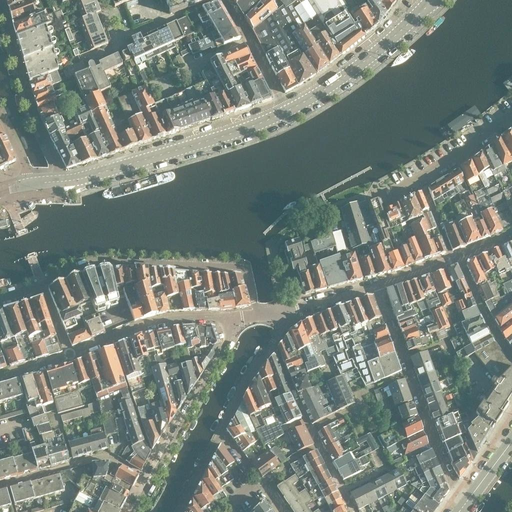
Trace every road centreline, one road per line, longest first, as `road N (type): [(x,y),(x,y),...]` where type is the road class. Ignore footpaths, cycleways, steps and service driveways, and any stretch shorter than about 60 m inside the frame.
road 1 (residential): [(252,315),(245,266),(101,263),(40,283)]
road 2 (residential): [(376,284),(449,480),(467,501)]
road 3 (residential): [(287,109),(62,180)]
road 4 (residential): [(354,511),(269,344)]
road 5 (residential): [(62,180),(31,112),(0,4)]
road 6 (residential): [(230,318),(226,342),(150,479)]
road 7 (residential): [(68,354),(163,319),(230,318)]
road 8 (residential): [(0,486),(101,457),(150,479)]
road 9 (residential): [(385,197),(511,122)]
road 10 (residential): [(403,23),(287,109)]
